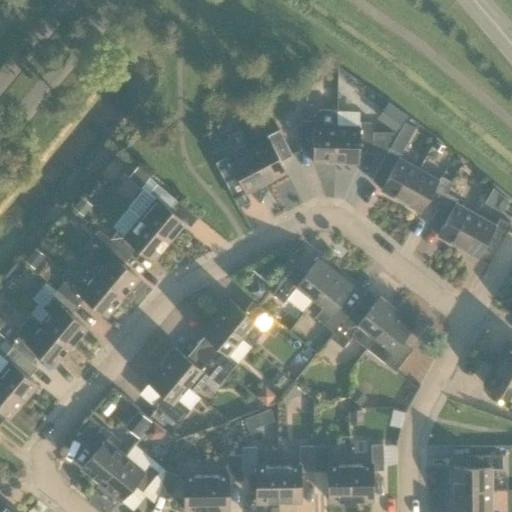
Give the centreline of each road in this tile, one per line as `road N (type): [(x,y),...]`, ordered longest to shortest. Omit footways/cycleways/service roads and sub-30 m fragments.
road 1 (residential): [(77,511),(46,482),(44,446),(166,299),(246,249),(308,219),(339,221),(466,321)]
road 2 (residential): [(407,511),(416,416),(466,321)]
